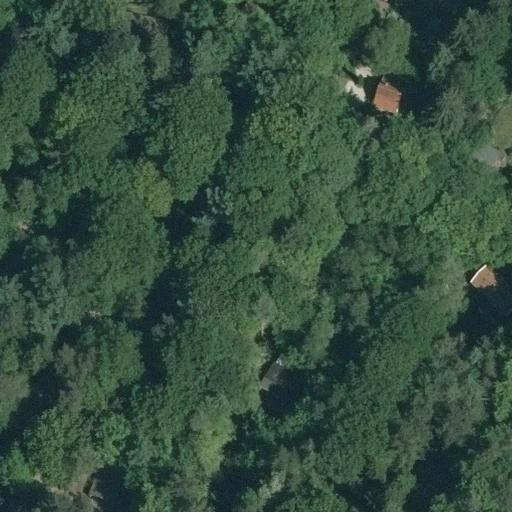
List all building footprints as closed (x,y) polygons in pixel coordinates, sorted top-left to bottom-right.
[(278,48),(292,30),(254,0),(240,19),(278,48)] [(116,40),(159,48),(164,26),(121,16),(116,40)] [(59,93),(76,90),(72,64),(30,70),(32,86),(57,82),(59,93)] [(312,101),(333,110),(346,79),(325,70),(312,101)] [(399,85),(401,79),(386,74),(373,105),(395,114),(406,88),(399,85)] [(242,129),(258,129),(257,101),(219,102),(219,122),(241,121),(242,129)] [(139,155),(159,127),(139,113),(119,141),(139,155)] [(480,144),(473,155),(462,149),(448,170),(485,193),(506,160),(480,144)] [(20,165),(9,187),(43,204),(54,183),(20,165)] [(189,215),(209,227),(230,193),(210,181),(189,215)] [(115,254),(133,224),(111,211),(94,241),(115,254)] [(37,266),(17,254),(0,280),(0,290),(15,300),(37,266)] [(506,318),(511,311),(511,295),(485,271),(471,285),(506,318)] [(169,280),(149,314),(168,326),(188,292),(169,280)] [(64,340),(85,350),(103,316),(82,305),(64,340)] [(140,410),(158,380),(136,367),(119,397),(140,410)] [(291,407),(303,385),(272,368),(260,390),(291,407)] [(61,406),(41,394),(23,423),(43,435),(61,406)] [(446,497),(459,474),(428,455),(415,478),(446,497)] [(88,498),(113,507),(127,470),(102,461),(88,498)] [(230,511),(248,511),(257,498),(227,480),(214,502),(230,511)] [(7,501),(12,505),(7,511),(29,511),(36,502),(15,489),(7,501)]
